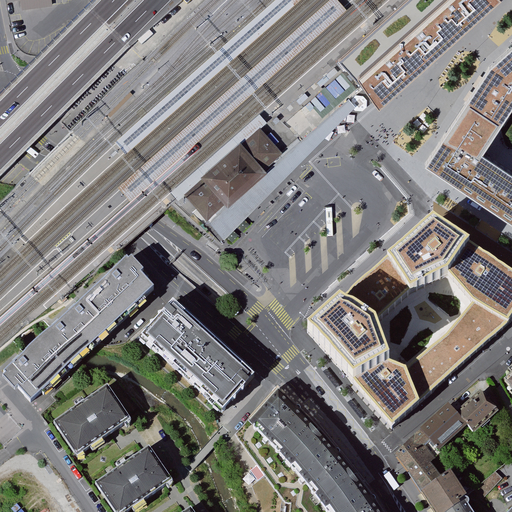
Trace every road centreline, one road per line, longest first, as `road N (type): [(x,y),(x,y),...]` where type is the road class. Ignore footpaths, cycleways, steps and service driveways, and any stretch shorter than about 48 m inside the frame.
road 1 (secondary): [(5,133),(234,328),(265,338)]
road 2 (secondary): [(265,338),(254,309),(24,119)]
road 3 (motorway): [(0,157),(157,0)]
road 4 (unclassified): [(368,460),(508,349)]
road 5 (motorway): [(114,0),(0,114)]
road 6 (secondary): [(265,338),(368,460)]
